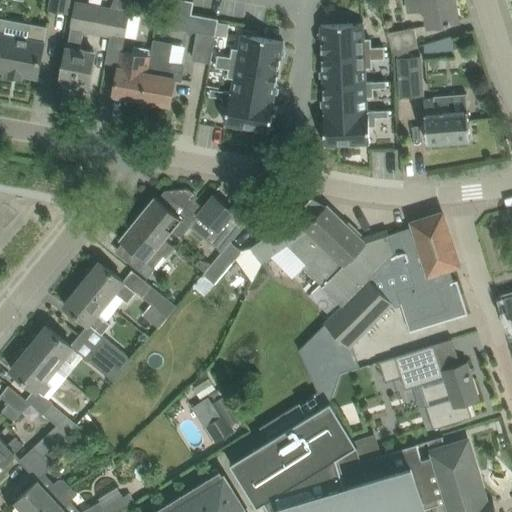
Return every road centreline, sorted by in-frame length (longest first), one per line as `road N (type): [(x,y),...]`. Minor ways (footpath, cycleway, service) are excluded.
road 1 (residential): [(0,322),(138,151)]
road 2 (residential): [(458,194),(397,197),(289,175)]
road 3 (residential): [(289,175),(299,7)]
road 4 (residential): [(289,175),(138,151)]
road 5 (residential): [(495,333),(458,194)]
road 6 (residential): [(138,151),(0,126)]
